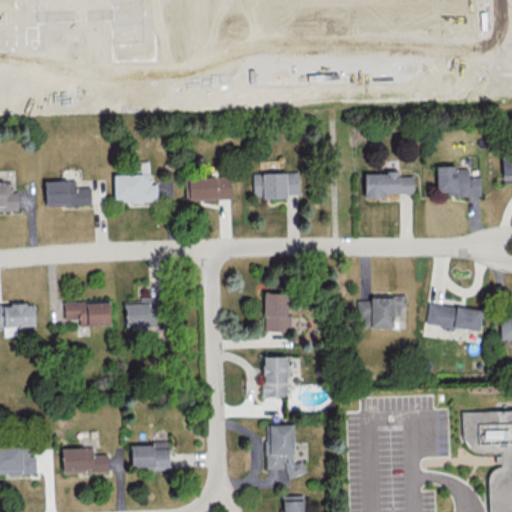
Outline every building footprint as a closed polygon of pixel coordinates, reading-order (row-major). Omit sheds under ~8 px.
[(511,156),(501,157),(502,179),(511,178),(511,156)] [(113,174),(113,202),(156,201),(156,184),(149,184),(149,161),(131,161),(131,174),(113,174)] [(436,195),(480,194),(479,176),(467,177),(467,165),(435,166),(436,195)] [(300,196),(299,171),(252,172),(252,197),(300,196)] [(413,194),(412,175),(397,175),(397,171),(363,172),(364,195),(413,194)] [(188,177),(188,199),(230,198),(230,176),(188,177)] [(74,187),(74,180),(44,181),(44,205),(90,203),(89,187),(74,187)] [(263,330),(288,331),(289,291),(263,291),(263,330)] [(392,326),(392,315),(399,315),(399,306),(405,306),(405,293),(369,294),(369,299),(356,299),(356,318),(362,318),(363,327),(392,326)] [(125,326),(154,325),(155,333),(162,333),(160,296),(139,297),(139,301),(124,301),(125,326)] [(79,325),(109,324),(108,299),(63,301),(63,318),(79,318),(79,325)] [(0,326),(34,326),(34,303),(0,303),(0,326)] [(425,325),(478,330),(480,308),(427,303),(425,325)] [(499,338),(511,337),(511,309),(498,310),(499,338)] [(262,396),(286,396),(286,384),(296,384),(296,377),(289,377),(289,355),(262,355),(262,396)] [(462,412),(511,411),(511,511),(490,511),(489,480),(491,474),(495,469),(498,468),(502,467),(501,464),(497,464),(497,457),(501,457),(501,453),(485,454),(478,453),(472,451),(467,447),(464,444),(462,412)] [(263,424),(264,468),(286,468),(286,475),(303,474),(303,461),(292,461),(292,423),(263,424)] [(130,467),(167,466),(167,440),(151,440),(151,444),(130,444),(130,467)] [(0,473),(35,473),(35,456),(28,456),(27,444),(0,445),(0,473)] [(61,472),(106,471),(106,454),(91,454),(91,447),(60,447),(61,472)] [(301,511),(302,495),(281,495),(281,511),(301,511)]
